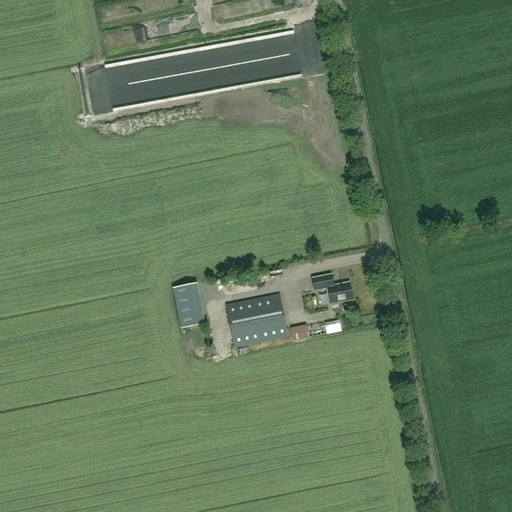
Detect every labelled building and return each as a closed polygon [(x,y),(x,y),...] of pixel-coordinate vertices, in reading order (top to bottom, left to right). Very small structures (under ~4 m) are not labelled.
[(332,275),(312,279),(315,291),(328,288),(332,304),(353,300),(350,283),(334,286),(332,275)] [(173,287),(175,295),(199,291),(197,282),(173,287)] [(279,294),(227,304),(235,347),(288,337),(279,294)] [(309,325),(292,326),(293,337),(310,337),(309,325)] [(323,334),(323,326),(310,327),(310,335),(323,334)]
